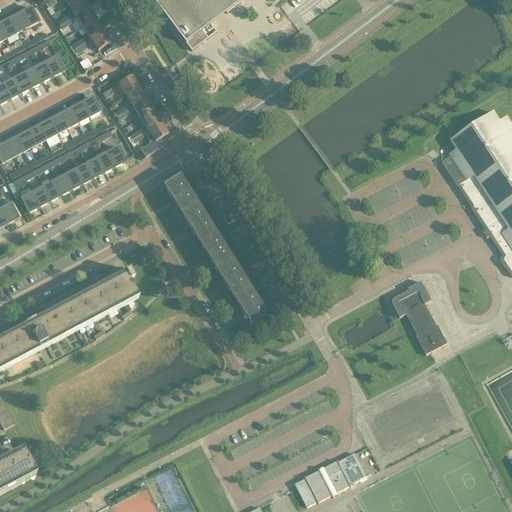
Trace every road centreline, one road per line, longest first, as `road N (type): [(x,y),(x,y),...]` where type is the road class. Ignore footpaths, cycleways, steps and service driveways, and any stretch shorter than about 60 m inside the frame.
road 1 (tertiary): [(199,146),(397,0)]
road 2 (residential): [(310,321),(199,146)]
road 3 (residential): [(0,309),(151,231)]
road 4 (residential): [(0,127),(137,49)]
road 5 (residential): [(451,280),(468,318),(492,312),(492,282),(460,241)]
road 6 (residential): [(229,355),(151,231)]
road 7 (residential): [(310,321),(432,257)]
road 8 (tertiary): [(0,268),(112,201)]
road 9 (residential): [(112,201),(94,196),(0,247)]
